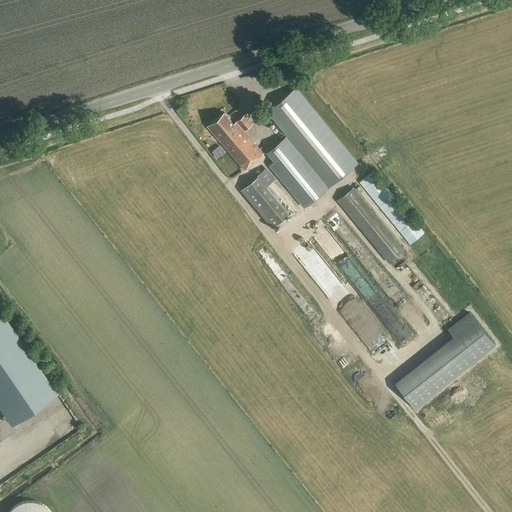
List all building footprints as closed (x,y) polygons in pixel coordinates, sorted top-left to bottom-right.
[(329,186),(357,163),(294,87),(266,111),(287,135),(329,186)] [(233,124),(224,113),(207,126),(244,170),(263,153),(244,131),(253,124),(245,114),(233,124)] [(287,135),(266,153),(273,161),(269,165),(303,208),(321,193),(329,186),(287,135)] [(257,175),(240,189),(263,217),(271,227),(289,212),(267,186),(276,178),(266,167),(256,175),(257,175)] [(336,202),(388,264),(404,250),(352,188),(336,202)] [(416,270),(408,278),(416,285),(423,278),(416,270)] [(0,406),(5,412),(12,406),(48,376),(29,353),(32,351),(0,311),(0,406)] [(454,336),(395,383),(415,409),(495,346),(469,312),(449,329),(454,336)] [(387,409),(388,417),(390,417),(391,423),(396,422),(395,409),(387,409)] [(80,434),(85,422),(74,418),(72,425),(67,423),(66,429),(80,434)] [(51,511),(50,510),(49,508),(48,507),(47,506),(45,505),(42,503),(39,502),(36,501),(32,500),(29,500),(26,501),(22,501),(19,503),(16,504),(14,506),(11,509),(9,511),(8,511),(51,511)]
